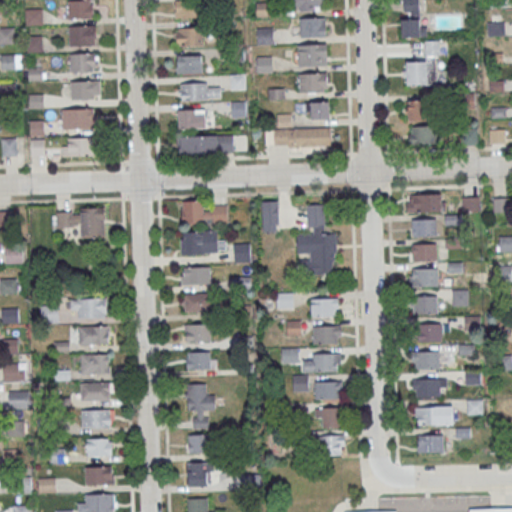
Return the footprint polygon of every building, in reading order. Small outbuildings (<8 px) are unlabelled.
[(66,0),(67,18),(93,18),(93,0),(66,0)] [(176,0),(202,0),(203,18),(177,18),(176,0)] [(401,0),(402,36),(426,36),(425,0),(401,0)] [(26,25),(43,25),(43,8),(26,8),(26,25)] [(293,36),(326,36),(326,18),(293,18),(293,36)] [(95,25),(68,25),(68,45),(95,45),(95,25)] [(0,42),(15,43),(15,28),(0,27),(0,42)] [(178,29),(203,28),(204,46),(178,47),(178,29)] [(273,28),(257,28),(257,43),(273,43),(273,28)] [(438,40),(424,40),(425,61),(406,62),(407,84),(439,83),(438,40)] [(328,43),(298,43),(298,65),(328,65),(328,43)] [(70,52),(70,71),(98,71),(98,52),(70,52)] [(15,68),(15,54),(2,54),(2,68),(15,68)] [(177,56),(203,55),(203,73),(178,74),(177,56)] [(271,56),(258,56),(258,71),(272,71),(271,56)] [(300,74),(327,73),(327,92),(300,92),(300,74)] [(70,98),(101,98),(101,80),(70,80),(70,98)] [(181,83),(208,82),(209,101),(182,101),(181,83)] [(430,121),(430,99),(408,99),(408,121),(430,121)] [(330,119),(330,101),(304,101),(304,110),(310,110),(310,119),(330,119)] [(62,108),(62,128),(95,128),(95,108),(62,108)] [(180,111),(207,110),(207,129),(180,129),(180,111)] [(43,120),(30,120),(30,134),(43,134),(43,120)] [(436,145),(436,125),(408,125),(408,145),(436,145)] [(289,129),(331,128),(331,146),(290,147),(289,129)] [(505,143),(505,128),(490,128),(490,143),(505,143)] [(182,137),(209,136),(210,154),(182,155),(182,137)] [(62,155),(95,155),(95,137),(62,137),(62,155)] [(17,138),(2,138),(2,155),(17,155),(17,138)] [(45,138),(30,138),(30,155),(45,155),(45,138)] [(406,193),(406,211),(444,211),(444,193),(406,193)] [(462,197),(462,211),(479,211),(479,197),(462,197)] [(227,222),(227,206),(205,206),(205,200),(181,200),(181,222),(227,222)] [(262,232),(279,232),(279,200),(262,200),(262,232)] [(325,205),(307,205),(307,233),(296,233),(297,256),(297,274),(337,274),(337,232),(326,233),(325,205)] [(81,207),(81,237),(104,237),(104,207),(81,207)] [(0,211),(0,224),(10,224),(10,211),(0,211)] [(55,211),(55,227),(76,227),(76,211),(55,211)] [(412,218),(412,235),(436,235),(436,218),(412,218)] [(180,231),(180,253),(218,253),(218,231),(180,231)] [(511,235),(499,236),(499,251),(511,250),(511,235)] [(251,242),(234,242),(234,261),(251,261),(251,242)] [(437,261),(437,243),(411,243),(411,261),(437,261)] [(210,266),(180,266),(180,284),(210,284),(210,266)] [(408,285),(438,285),(438,268),(408,268),(408,285)] [(0,278),(0,292),(16,292),(16,278),(0,278)] [(452,290),(452,305),(468,305),(468,290),(452,290)] [(211,311),(211,293),(183,293),(183,311),(211,311)] [(414,296),(414,313),(438,313),(438,296),(414,296)] [(310,315),(339,315),(339,298),(310,298),(310,315)] [(57,320),(57,304),(40,304),(40,320),(57,320)] [(18,321),(18,308),(2,308),(2,321),(18,321)] [(211,340),(211,323),(183,323),(183,340),(211,340)] [(443,323),(419,323),(419,341),(443,341),(443,323)] [(109,343),(109,326),(79,326),(79,343),(109,343)] [(313,342),(340,342),(340,326),(313,326),(313,342)] [(282,361),(298,361),(298,348),(282,348),(282,361)] [(216,351),(186,351),(186,368),(216,368),(216,351)] [(441,368),(441,351),(411,351),(411,368),(441,368)] [(304,360),(304,370),(340,370),(340,353),(312,353),(312,360),(304,360)] [(109,354),(81,354),(81,373),(109,373),(109,354)] [(24,362),(3,362),(3,381),(24,381),(24,362)] [(481,372),(466,372),(466,383),(481,383),(481,372)] [(309,374),(293,374),(293,390),(309,390),(309,374)] [(446,378),(413,378),(413,395),(446,395),(446,378)] [(314,398),(341,398),(341,380),(314,380),(314,398)] [(111,383),(81,383),(81,400),(111,400),(111,383)] [(193,428),(208,428),(207,409),(215,409),(214,394),(205,394),(205,383),(186,383),(187,410),(193,410),(193,428)] [(10,407),(28,407),(28,391),(10,391),(10,407)] [(482,413),(482,399),(468,399),(468,413),(482,413)] [(455,405),(416,405),(416,424),(455,424),(455,405)] [(315,418),(321,418),(321,425),(339,425),(339,408),(315,408),(315,418)] [(112,427),(112,410),(81,410),(81,427),(112,427)] [(186,434),(186,452),(212,452),(212,434),(186,434)] [(417,451),(444,451),(444,434),(417,434),(417,451)] [(345,435),(314,435),(314,454),(345,454),(345,435)] [(112,438),(87,438),(87,456),(112,456),(112,438)] [(51,461),(61,460),(61,451),(50,452),(51,461)] [(188,485),(208,485),(208,461),(188,461),(188,485)] [(85,483),(114,483),(114,466),(85,466),(85,483)] [(114,511),(114,493),(85,493),(85,501),(78,501),(78,511),(114,511)] [(188,498),(188,511),(219,511),(208,511),(208,498),(188,498)]
